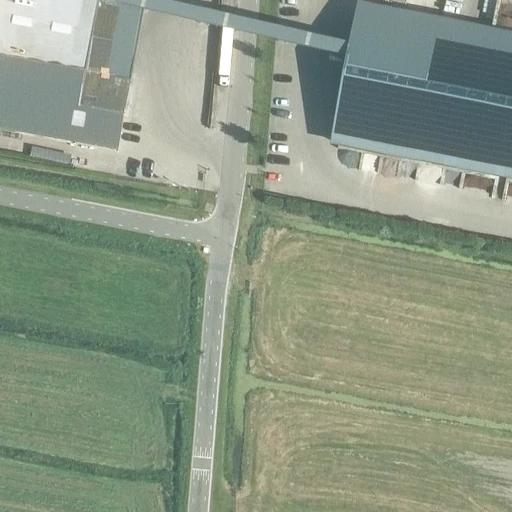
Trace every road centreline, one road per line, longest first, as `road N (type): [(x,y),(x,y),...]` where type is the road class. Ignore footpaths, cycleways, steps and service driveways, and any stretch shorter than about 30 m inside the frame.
road 1 (unclassified): [(198,511),(221,238)]
road 2 (unclassified): [(221,238),(246,0)]
road 3 (unclassified): [(221,238),(0,195)]
